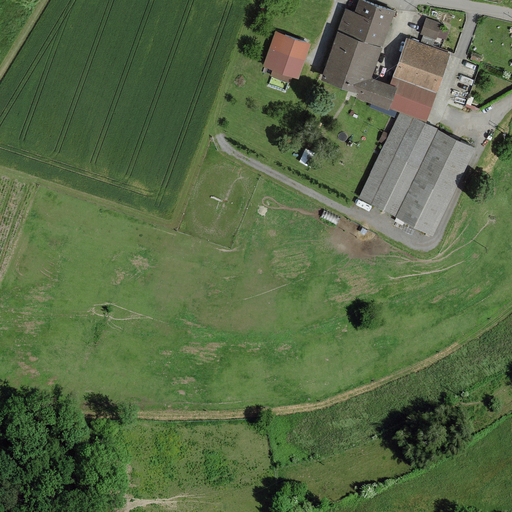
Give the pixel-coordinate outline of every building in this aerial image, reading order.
[(369,74),(392,8),(369,0),(358,0),(355,10),(346,7),(322,74),(359,87),(357,93),(387,104),(395,83),(391,82),(369,74)] [(441,22),(427,17),(422,32),(423,32),(436,37),(440,25),(441,22)] [(436,37),(423,32),(421,41),(441,49),(448,28),(440,25),(436,37)] [(274,68),(269,83),(287,89),(292,75),(298,77),(310,43),(276,31),(264,65),(274,68)] [(421,41),(407,37),(391,82),(395,83),(387,104),(425,118),(434,95),(449,52),(441,49),(421,41)] [(401,111),(360,195),(396,213),(437,128),(424,122),(401,111)] [(473,146),(437,128),(396,213),(432,230),(454,184),(473,146)]
